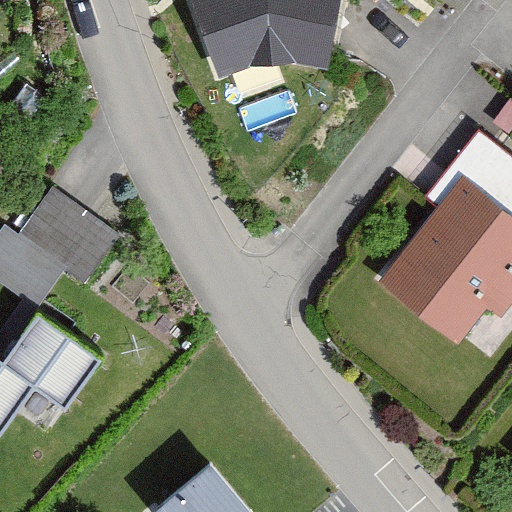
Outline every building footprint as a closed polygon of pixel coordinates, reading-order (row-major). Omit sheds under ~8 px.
[(197,0),(227,79),(285,57),(334,73),(340,0),(197,0)] [(511,223),(461,185),(388,282),(470,344),(511,288),(511,223)] [(22,239),(91,285),(122,238),(53,192),(22,239)] [(0,360),(0,436),(37,384),(68,406),(102,358),(43,317),(8,367),(0,360)] [(248,511),(218,476),(175,511),(248,511)]
